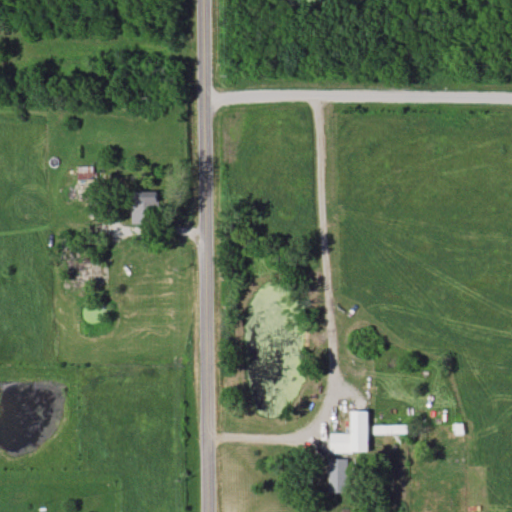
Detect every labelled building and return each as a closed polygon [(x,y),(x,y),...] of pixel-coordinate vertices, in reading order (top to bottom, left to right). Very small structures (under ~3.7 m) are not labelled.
[(78,181),(93,181),(93,166),(78,166),(78,181)] [(132,224),(158,224),(158,192),(132,192),(132,224)] [(368,412),(351,412),(351,434),(330,434),(330,453),(368,453),(368,412)] [(374,435),(407,435),(407,425),(374,425),(374,435)] [(329,494),(347,494),(347,459),(329,459),(329,494)]
